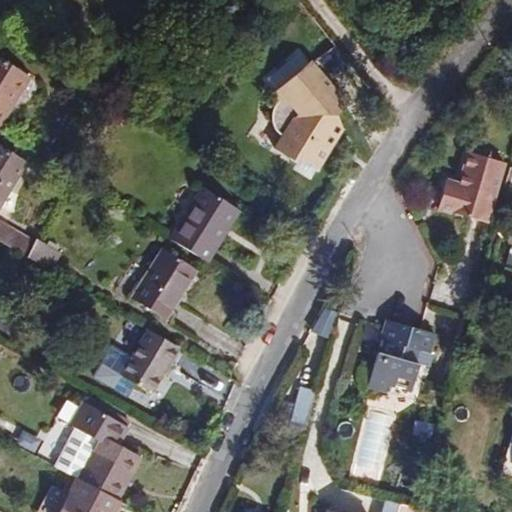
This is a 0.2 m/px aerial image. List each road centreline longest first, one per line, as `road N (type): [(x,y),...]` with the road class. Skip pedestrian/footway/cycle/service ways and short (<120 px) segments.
road 1 (residential): [(199,511),(362,187)]
road 2 (residential): [(362,187),(511,1)]
road 3 (track): [(320,0),(416,120)]
road 4 (residential): [(373,310),(390,256),(362,187)]
